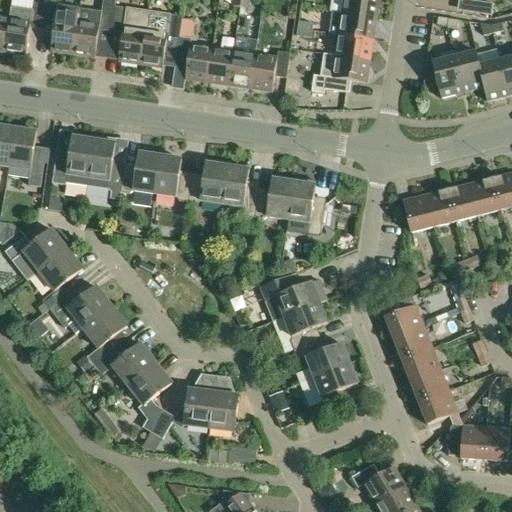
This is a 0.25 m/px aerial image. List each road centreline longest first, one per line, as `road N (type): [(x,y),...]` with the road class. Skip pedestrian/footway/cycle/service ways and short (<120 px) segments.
road 1 (residential): [(0,90),(382,151)]
road 2 (residential): [(282,458),(240,357),(185,350),(101,240),(83,237),(70,220),(39,215)]
road 3 (residential): [(396,414),(359,318),(382,151)]
road 4 (residential): [(511,484),(439,480),(412,455),(396,414)]
road 5 (residential): [(382,151),(405,0)]
road 6 (residential): [(382,151),(418,154),(511,128)]
road 7 (residential): [(282,458),(396,414)]
